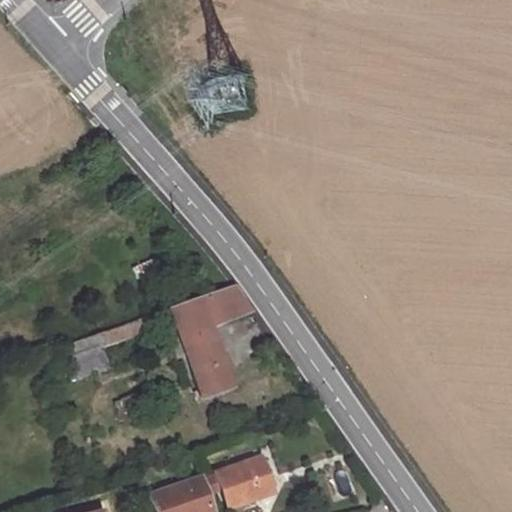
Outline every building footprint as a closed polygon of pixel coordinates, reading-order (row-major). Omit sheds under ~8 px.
[(233,286),(166,309),(179,347),(183,359),(198,401),(231,388),(211,328),(252,311),(233,286)] [(139,318),(143,332),(146,340),(159,336),(152,314),(139,318)] [(105,345),(143,332),(139,318),(101,332),(105,345)] [(68,357),(105,345),(101,332),(63,345),(68,357)] [(183,359),(179,347),(168,351),(172,363),(183,359)] [(259,458),(214,474),(221,493),(227,509),(241,504),(248,501),(272,493),(270,488),(266,478),(259,458)] [(201,479),(208,498),(221,493),(214,474),(201,479)] [(155,511),(213,511),(208,498),(201,479),(150,498),(155,511)] [(248,501),(241,504),(243,510),(250,507),(248,501)]
